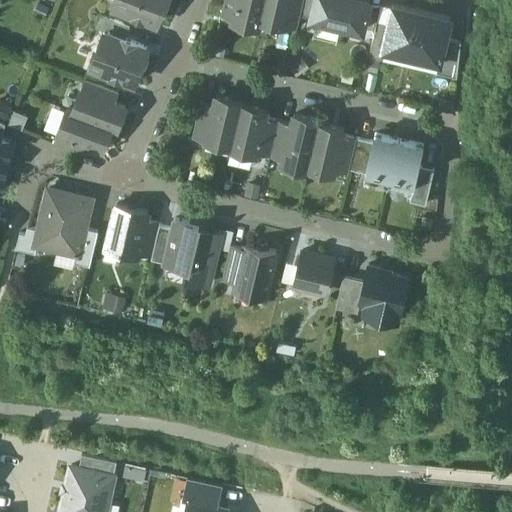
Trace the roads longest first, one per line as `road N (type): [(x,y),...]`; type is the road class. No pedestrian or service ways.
road 1 (residential): [(138,182),(440,258),(454,131),(184,60)]
road 2 (residential): [(138,182),(34,155),(4,281)]
road 3 (residential): [(184,60),(138,182)]
